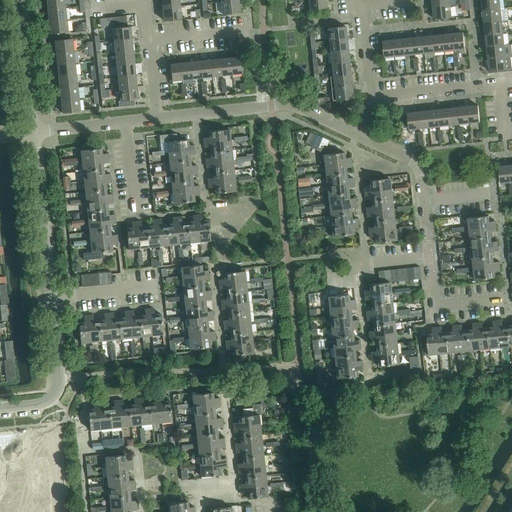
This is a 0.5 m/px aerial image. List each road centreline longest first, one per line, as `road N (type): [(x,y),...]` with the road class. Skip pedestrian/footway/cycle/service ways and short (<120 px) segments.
road 1 (residential): [(353,132),(295,107),(158,118)]
road 2 (residential): [(370,98),(500,84),(505,133)]
road 3 (residential): [(53,296),(36,131)]
road 4 (residential): [(158,118),(146,4),(101,8)]
road 5 (residential): [(0,408),(58,395),(53,296)]
road 6 (residential): [(36,131),(20,0)]
